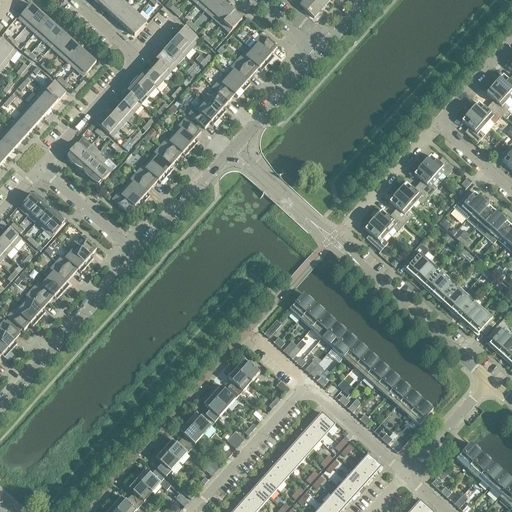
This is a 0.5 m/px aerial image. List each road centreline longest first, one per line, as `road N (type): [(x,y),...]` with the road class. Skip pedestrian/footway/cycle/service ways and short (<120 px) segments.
road 1 (residential): [(485,378),(233,150)]
road 2 (residential): [(39,170),(130,64),(126,47),(73,0)]
road 3 (tertiary): [(0,406),(136,254)]
road 4 (residential): [(193,511),(306,390)]
road 5 (tertiary): [(136,254),(233,150)]
road 6 (residential): [(436,123),(344,224)]
road 7 (tertiary): [(233,150),(318,51)]
road 8 (residential): [(306,390),(406,472)]
road 9 (residential): [(136,254),(39,170)]
road 10 (residential): [(406,472),(485,378)]
